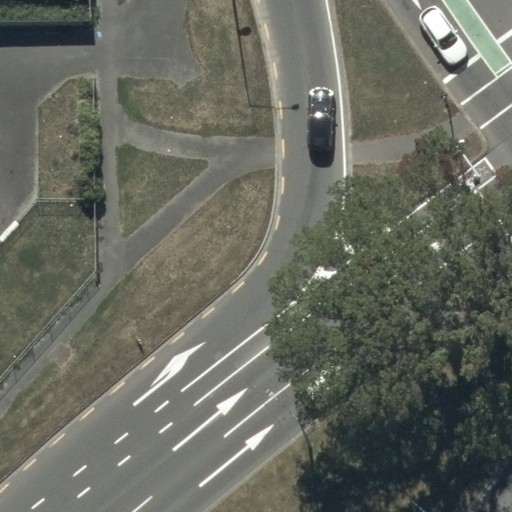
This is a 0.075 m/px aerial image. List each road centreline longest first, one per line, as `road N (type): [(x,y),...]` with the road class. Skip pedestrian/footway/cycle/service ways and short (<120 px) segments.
road 1 (secondary): [(23,511),(269,307),(304,246),(308,153),(291,0)]
road 2 (primary): [(122,511),(511,211)]
